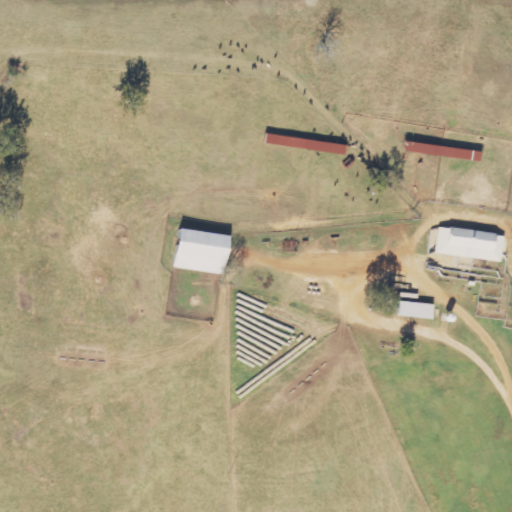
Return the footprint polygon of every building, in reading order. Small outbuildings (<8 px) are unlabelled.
[(265,136),(264,145),(342,154),(343,145),(265,136)] [(479,151),(402,141),(401,151),(478,162),(479,151)] [(433,253),(500,262),(503,236),(437,226),(433,253)] [(169,268),(220,274),(225,236),(173,230),(169,268)] [(429,321),(431,305),(403,301),(403,295),(396,294),(393,316),(429,321)]
